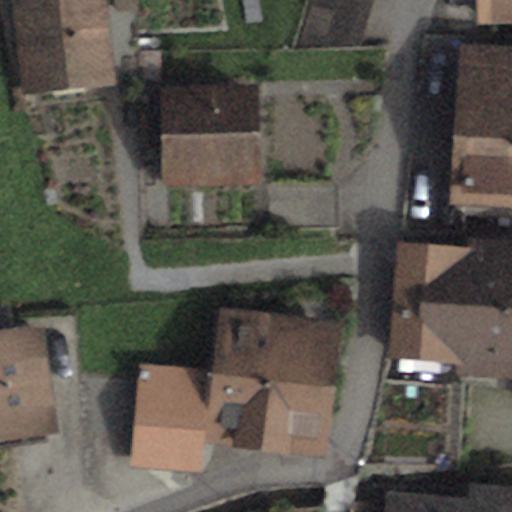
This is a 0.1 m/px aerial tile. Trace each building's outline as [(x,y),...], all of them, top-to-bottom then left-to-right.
[(309,0),(300,30),(364,48),(377,0),(309,0)] [(511,0),(451,0),(451,5),(485,4),(485,18),(511,17),(511,0)] [(96,1),(21,10),(29,83),(104,74),(96,1)] [(462,201),(511,204),(511,61),(471,59),(467,114),(454,113),(452,138),(466,139),(462,201)] [(166,96),(168,179),(253,178),(251,94),(166,96)] [(334,227),(333,182),(267,183),(268,228),(334,227)] [(472,356),(511,359),(511,245),(467,241),(466,258),(480,259),(473,347),(472,356)] [(480,259),(466,258),(435,255),(399,252),(391,349),(459,355),(472,356),(473,347),(480,259)] [(213,385),(224,387),(217,440),(311,452),(327,325),(233,313),(227,355),(217,354),(213,385)] [(0,343),(0,430),(43,424),(31,340),(0,343)] [(147,380),(140,459),(191,466),(200,375),(148,370),(148,373),(140,372),(140,379),(147,380)] [(511,511),(511,504),(491,502),(490,509),(476,507),(475,511),(429,511),(398,509),(397,511),(511,511)]
